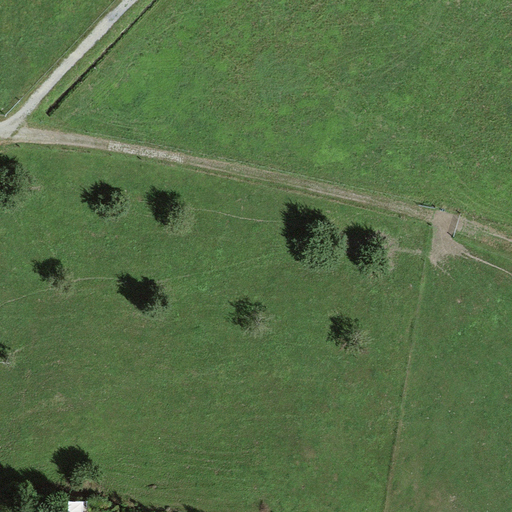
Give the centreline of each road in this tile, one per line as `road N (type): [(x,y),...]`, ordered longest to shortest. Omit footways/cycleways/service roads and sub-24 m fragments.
road 1 (track): [(0,128),(431,213),(511,239)]
road 2 (track): [(0,128),(127,0)]
